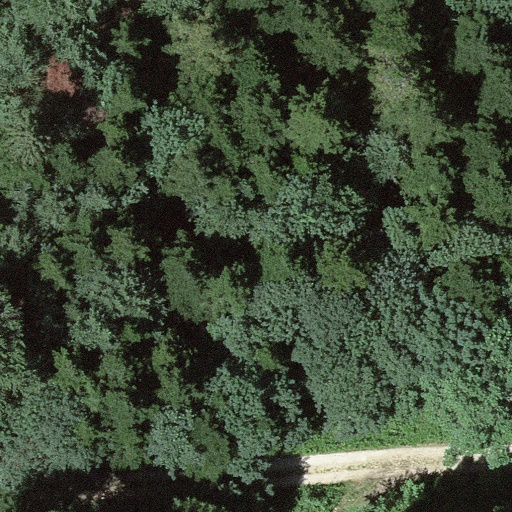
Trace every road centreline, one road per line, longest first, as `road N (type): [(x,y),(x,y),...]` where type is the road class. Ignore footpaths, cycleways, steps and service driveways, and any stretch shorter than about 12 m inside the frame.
road 1 (track): [(0,487),(511,466)]
road 2 (track): [(128,0),(511,142)]
